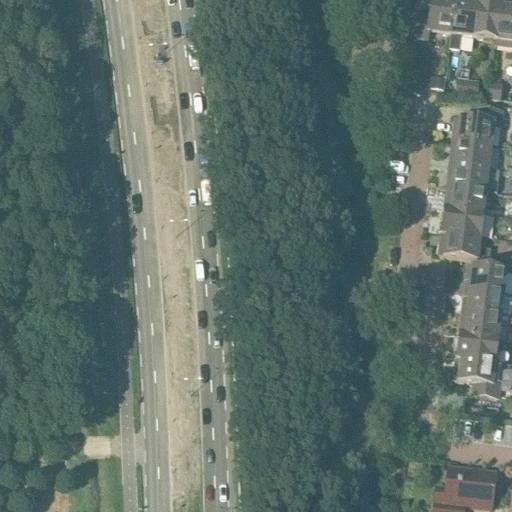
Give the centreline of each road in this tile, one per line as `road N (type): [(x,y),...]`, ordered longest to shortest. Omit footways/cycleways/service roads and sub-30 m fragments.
road 1 (residential): [(394,0),(387,87),(422,134),(406,267),(433,298),(418,424),(443,452),(511,459)]
road 2 (primary): [(108,0),(138,235),(150,511)]
road 3 (primary): [(221,511),(209,230),(185,0)]
